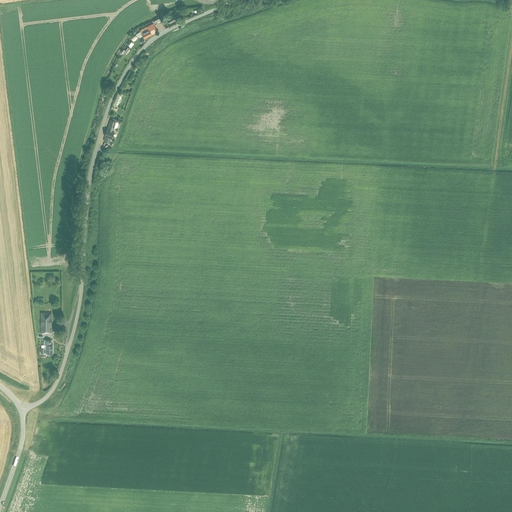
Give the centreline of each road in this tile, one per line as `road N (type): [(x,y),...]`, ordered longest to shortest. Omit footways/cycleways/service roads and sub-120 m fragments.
road 1 (unclassified): [(20,408),(54,385),(76,324),(92,165),(114,94),(156,37),(239,0)]
road 2 (track): [(492,169),(511,34)]
